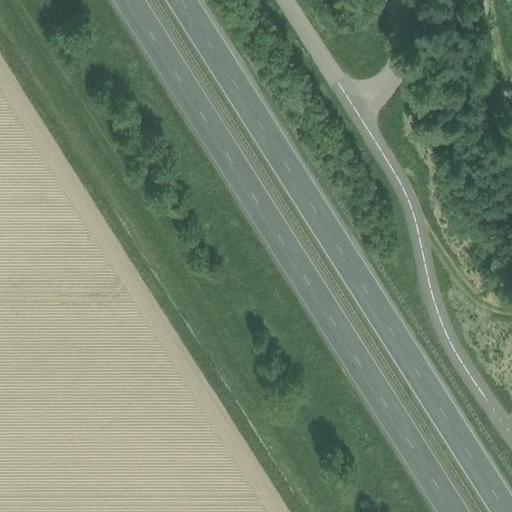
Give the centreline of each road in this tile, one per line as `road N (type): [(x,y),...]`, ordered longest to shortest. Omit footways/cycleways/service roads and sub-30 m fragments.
road 1 (trunk): [(504,511),(180,0)]
road 2 (trunk): [(127,0),(451,511)]
road 3 (unclassified): [(352,106),(284,0)]
road 4 (unclassified): [(352,106),(397,62),(394,0)]
